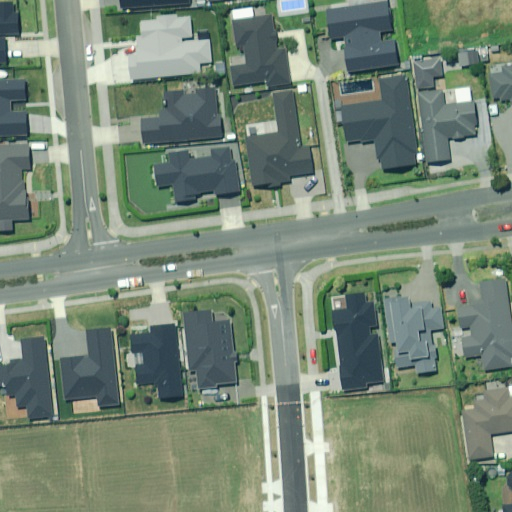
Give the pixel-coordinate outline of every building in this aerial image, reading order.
[(3,0),(4,11),(0,10),(0,58),(6,58),(5,34),(18,33),(15,0),(3,0)] [(359,0),(360,3),(329,8),(333,37),(335,37),(343,35),(348,70),(396,63),(387,0),(359,0)] [(128,49),(132,81),(204,73),(202,62),(214,61),(212,38),(195,40),(192,14),(143,19),(146,47),(128,49)] [(271,16),(235,21),(238,42),(245,41),(249,62),(234,64),(237,86),(292,79),(288,49),(276,51),(271,16)] [(511,65),(503,66),(504,74),(491,75),(494,100),(510,98),(511,99),(511,65)] [(410,156),(398,68),(376,71),(379,95),(334,101),(339,135),(370,131),(374,161),(410,156)] [(20,70),(0,70),(0,124),(23,123),(22,103),(6,104),(5,90),(21,89),(20,70)] [(145,115),(148,143),(222,135),(217,83),(206,84),(207,95),(185,98),(184,87),(171,88),(174,112),(145,115)] [(419,89),(425,162),(451,160),(449,138),(478,136),(475,102),(446,104),(444,87),(441,88),(419,89)] [(249,136),(256,185),(307,178),(306,172),(315,171),(311,144),(302,145),(294,88),(274,90),(280,131),(249,136)] [(24,137),(0,138),(0,221),(9,221),(9,208),(23,207),(21,159),(25,159),(24,137)] [(230,186),(224,143),(185,149),(184,144),(168,146),(169,156),(150,159),(152,177),(170,175),(173,194),(194,191),(193,185),(207,183),(208,189),(230,186)] [(511,355),(511,313),(506,278),(480,282),(484,303),(458,306),(461,328),(473,326),(474,336),(462,338),(465,357),(483,354),(486,369),(511,365),(511,357),(511,355)] [(368,291),(347,294),(349,307),(334,309),(344,390),(369,386),(369,383),(386,381),(380,333),(373,333),(372,326),(380,325),(376,300),(369,301),(368,291)] [(413,294),(386,298),(391,342),(395,342),(399,367),(417,365),(418,372),(438,370),(432,330),(446,328),(443,306),(435,307),(434,300),(414,302),(413,294)] [(214,309),(185,312),(191,372),(198,370),(201,389),(218,387),(219,384),(238,382),(236,362),(240,361),(239,351),(236,351),(233,319),(224,312),(215,313),(214,309)] [(152,332),(133,334),(134,354),(144,353),(145,363),(137,364),(139,384),(156,383),(157,385),(159,385),(161,398),(185,395),(177,323),(152,325),(152,332)] [(111,328),(90,330),(93,358),(84,358),(84,362),(79,362),(78,358),(64,359),(67,397),(100,394),(101,404),(120,403),(111,328)] [(9,364),(0,364),(0,386),(8,386),(9,395),(17,395),(19,407),(28,406),(30,418),(55,416),(47,336),(23,338),(24,358),(12,359),(12,362),(9,362),(9,364)] [(491,434),(511,431),(511,387),(510,388),(485,391),(487,399),(475,401),(476,408),(463,410),(470,459),(494,456),(491,434)]
